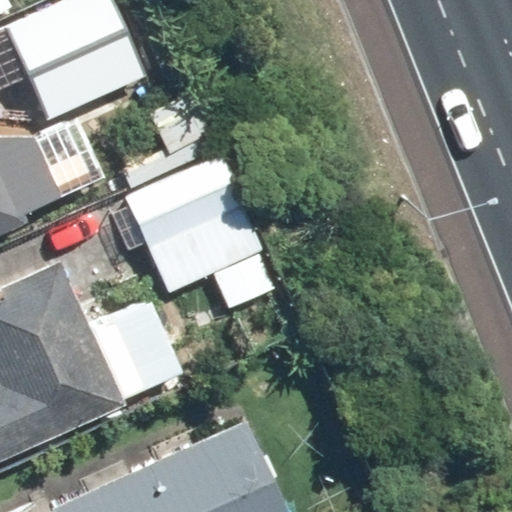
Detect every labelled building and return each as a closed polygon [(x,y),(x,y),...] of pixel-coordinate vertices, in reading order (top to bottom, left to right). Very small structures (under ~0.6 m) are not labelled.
[(121,0),(56,0),(0,25),(0,85),(27,73),(45,112),(150,64),(121,0)] [(0,107),(0,232),(34,216),(28,204),(67,185),(25,96),(0,107)] [(225,151),(130,193),(172,288),(216,268),(233,305),(284,282),(225,151)] [(98,321),(67,252),(0,283),(0,371),(2,374),(0,375),(0,454),(149,386),(115,313),(98,321)] [(33,511),(293,511),(249,415),(33,511)]
